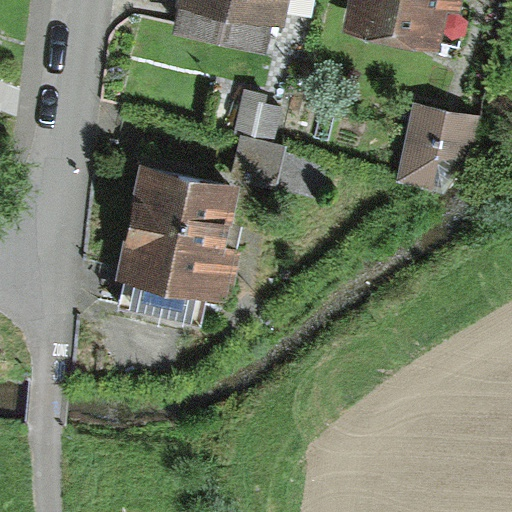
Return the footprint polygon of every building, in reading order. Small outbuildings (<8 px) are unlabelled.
[(271,0),(178,0),(173,17),(260,41),(271,0)] [(355,0),(349,22),(428,43),(439,0),(355,0)] [(271,105),(235,97),(229,126),(264,134),(271,105)] [(468,122),(416,113),(404,180),(433,185),(462,154),(468,122)] [(321,161),(239,136),(228,171),(310,196),(321,161)] [(120,267),(218,286),(237,193),(138,174),(120,267)]
